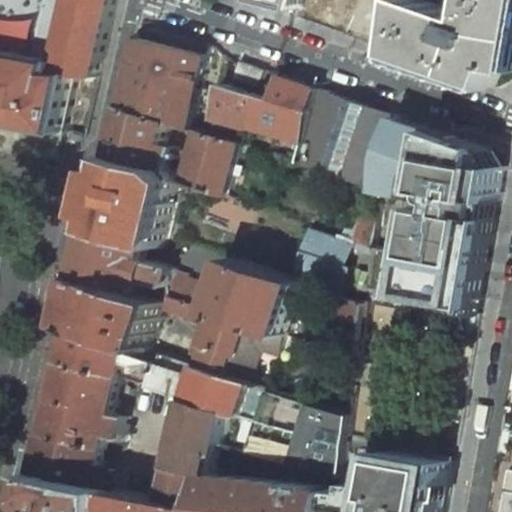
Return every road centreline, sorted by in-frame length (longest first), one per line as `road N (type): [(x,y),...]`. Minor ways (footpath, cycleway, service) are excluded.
road 1 (residential): [(135,0),(17,511)]
road 2 (residential): [(155,0),(511,120)]
road 3 (residential): [(511,369),(487,511)]
